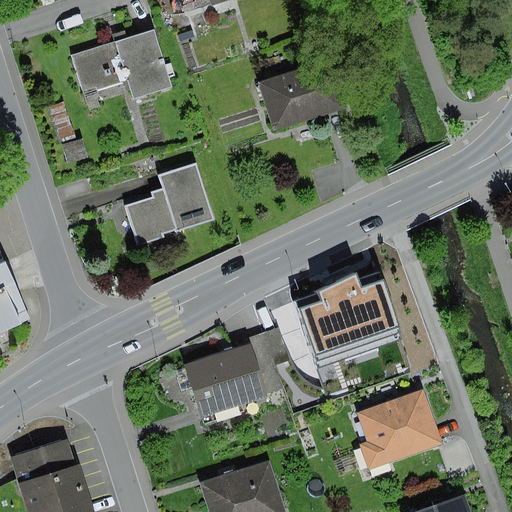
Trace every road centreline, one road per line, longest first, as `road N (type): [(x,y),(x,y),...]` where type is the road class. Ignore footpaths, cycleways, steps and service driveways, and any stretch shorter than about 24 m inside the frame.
road 1 (primary): [(511,133),(461,170),(81,359)]
road 2 (residential): [(0,98),(81,359)]
road 3 (residential): [(81,359),(134,511)]
